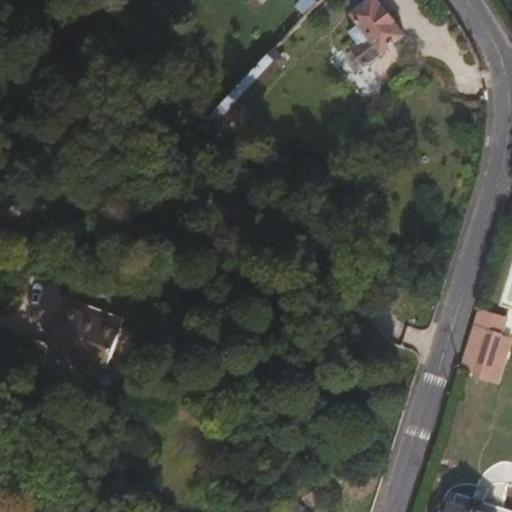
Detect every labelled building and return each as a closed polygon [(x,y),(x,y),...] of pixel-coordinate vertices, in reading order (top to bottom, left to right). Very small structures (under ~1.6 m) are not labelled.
[(362,71),(407,35),(379,0),(369,0),(353,13),(364,28),(354,35),(361,43),(354,48),(359,54),(353,60),(362,71)] [(241,130),(238,109),(288,59),(275,46),(200,122),(248,153),(256,141),(241,130)] [(129,312),(92,298),(88,307),(126,321),(129,312)] [(112,361),(126,321),(88,307),(66,301),(53,339),(112,361)] [(511,319),(495,316),(491,332),(509,337),(511,322),(511,319)] [(511,338),(491,332),(476,378),(499,386),(511,348),(511,338)] [(511,511),(511,510),(457,493),(454,504),(448,504),(445,511),(511,511)]
